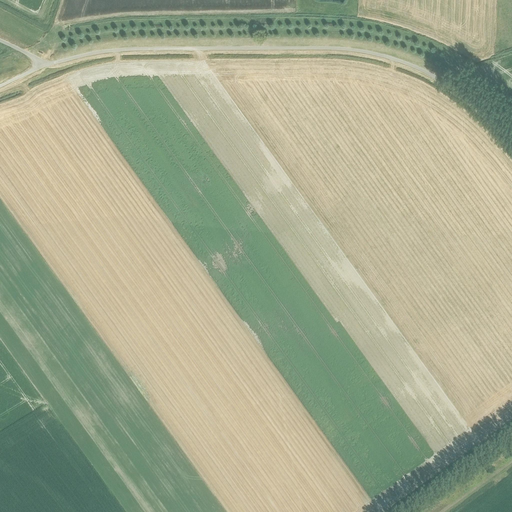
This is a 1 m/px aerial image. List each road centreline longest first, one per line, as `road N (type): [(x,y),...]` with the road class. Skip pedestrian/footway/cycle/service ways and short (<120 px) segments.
road 1 (unclassified): [(511,143),(441,80),(342,48),(138,49),(39,66)]
road 2 (unclassified): [(403,511),(511,433)]
